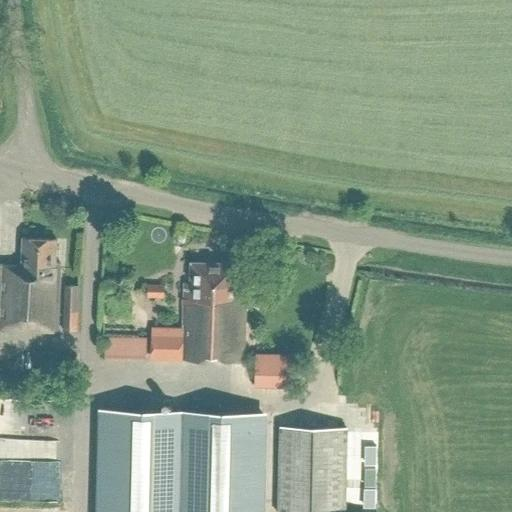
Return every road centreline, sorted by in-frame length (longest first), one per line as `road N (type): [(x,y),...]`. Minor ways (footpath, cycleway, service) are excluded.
road 1 (unclassified): [(25,173),(511,258)]
road 2 (unclassified): [(25,173),(12,0)]
